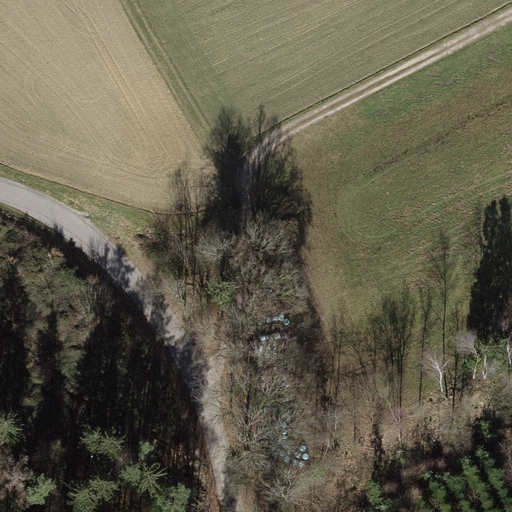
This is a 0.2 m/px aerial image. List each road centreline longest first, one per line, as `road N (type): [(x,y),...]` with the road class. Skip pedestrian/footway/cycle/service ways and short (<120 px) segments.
road 1 (track): [(161,306),(248,246),(254,165),(271,142),(511,17)]
road 2 (unclassified): [(240,511),(209,405),(161,306),(60,218),(0,190)]
